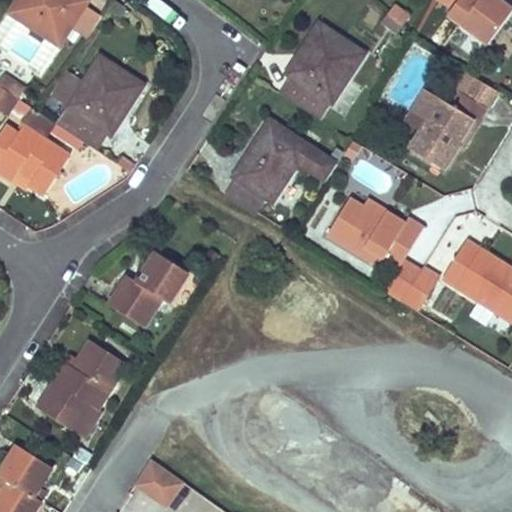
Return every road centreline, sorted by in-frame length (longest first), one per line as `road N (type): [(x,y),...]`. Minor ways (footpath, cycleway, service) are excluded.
road 1 (residential): [(319,511),(186,403),(253,375),(386,362),(474,367)]
road 2 (residential): [(175,0),(219,56),(214,98),(164,172),(40,272)]
road 3 (unknown): [(292,371),(396,460),(431,479),(485,482),(511,460)]
